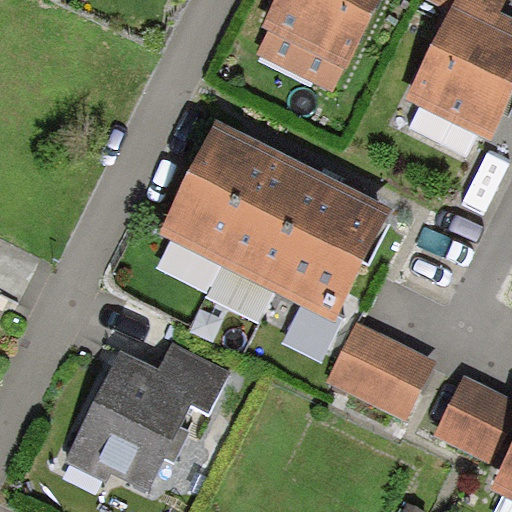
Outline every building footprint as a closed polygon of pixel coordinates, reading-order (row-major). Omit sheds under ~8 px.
[(279,0),(265,29),(272,33),(261,55),(335,91),(379,0),(279,0)] [(431,0),(451,10),(406,102),(492,144),(511,104),(511,17),(501,12),(506,0),(431,0)] [(275,153),(217,124),(161,235),(219,264),(275,153)] [(331,181),(275,153),(219,264),(278,292),(331,181)] [(391,209),(331,181),(278,292),(338,320),(391,209)] [(437,363),(358,327),(332,384),(411,420),(437,363)] [(161,372),(122,353),(74,453),(155,492),(195,408),(209,415),(230,373),(174,345),(161,372)] [(495,463),(511,429),(511,403),(462,378),(434,432),(495,463)] [(511,449),(491,490),(511,500),(511,449)]
